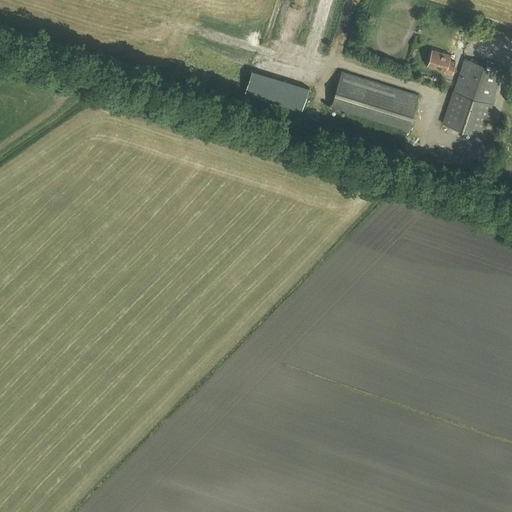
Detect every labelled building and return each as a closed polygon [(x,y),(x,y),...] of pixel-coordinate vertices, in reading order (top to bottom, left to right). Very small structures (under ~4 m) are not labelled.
[(450,55),(432,50),(427,65),(444,70),(444,72),(452,74),(455,62),(448,60),(450,55)] [(503,70),(464,58),(443,123),(481,136),(503,70)] [(309,88),(252,70),(245,94),(302,112),(309,88)] [(418,95),(342,72),(332,106),(408,129),(418,95)] [(478,171),(483,173),(487,160),(458,150),(453,163),(478,171)]
